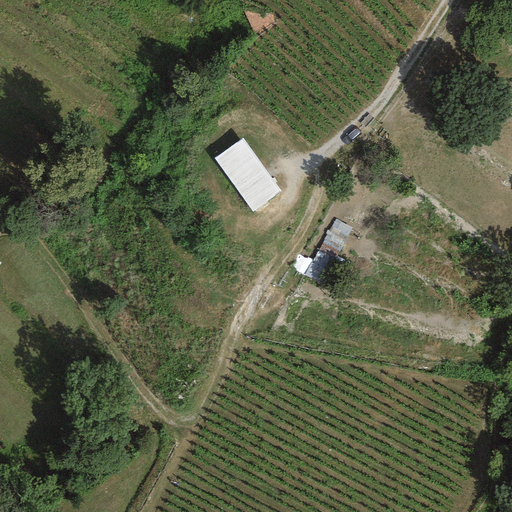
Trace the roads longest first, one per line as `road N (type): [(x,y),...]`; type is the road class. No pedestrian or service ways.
road 1 (track): [(313,159),(314,220),(275,265),(204,404),(149,384),(56,251),(13,223),(0,231)]
road 2 (track): [(448,0),(363,128),(283,178)]
